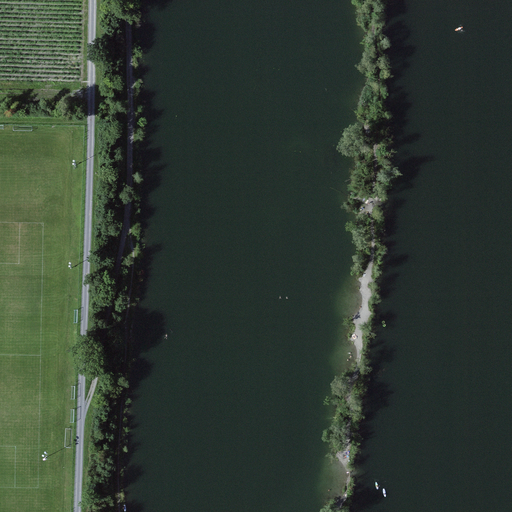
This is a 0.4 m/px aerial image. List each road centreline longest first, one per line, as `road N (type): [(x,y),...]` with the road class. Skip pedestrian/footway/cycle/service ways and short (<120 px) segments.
road 1 (track): [(76,511),(94,0)]
road 2 (track): [(125,225),(131,0)]
road 3 (track): [(79,418),(95,380),(125,225)]
